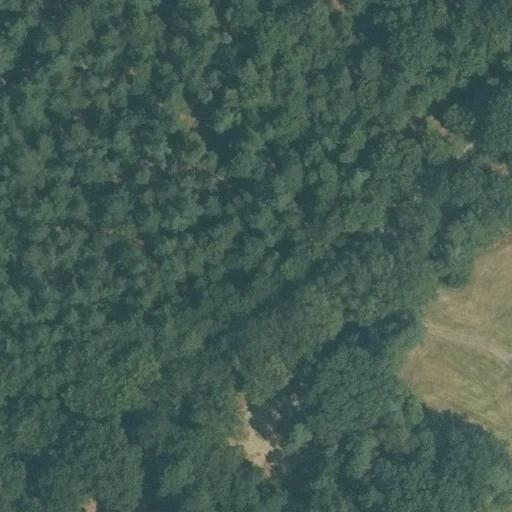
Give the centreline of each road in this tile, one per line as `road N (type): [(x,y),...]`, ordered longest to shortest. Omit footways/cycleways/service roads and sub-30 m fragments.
road 1 (track): [(207,383),(511,112)]
road 2 (unknown): [(511,361),(403,328),(357,327),(261,404)]
road 3 (unclassified): [(36,511),(156,403),(207,383)]
